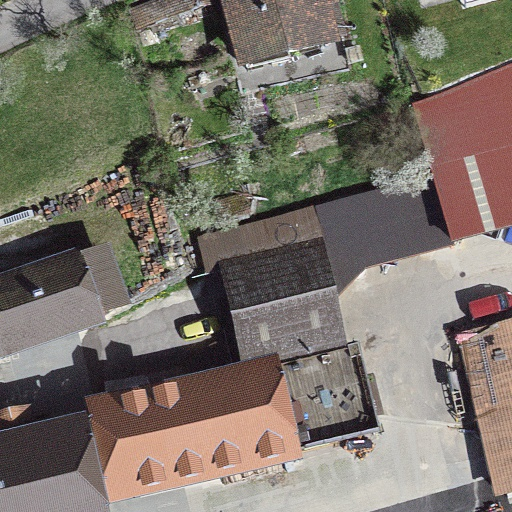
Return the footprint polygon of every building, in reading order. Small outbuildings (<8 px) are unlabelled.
[(332,0),(228,0),(244,64),(329,42),(319,4),(333,1),(332,0)] [(511,226),(511,70),(421,110),(459,241),(511,226)] [(222,271),(246,378),(278,371),(276,362),(341,348),(344,357),(380,349),(367,312),(335,316),(320,249),(222,271)] [(0,356),(0,357),(100,322),(78,260),(0,287),(0,356)] [(511,325),(462,339),(500,494),(511,490),(511,325)] [(283,397),(278,371),(246,378),(194,390),(188,364),(104,383),(127,494),(375,435),(363,376),(283,397)] [(100,511),(82,429),(31,440),(26,415),(0,420),(0,511),(100,511)]
